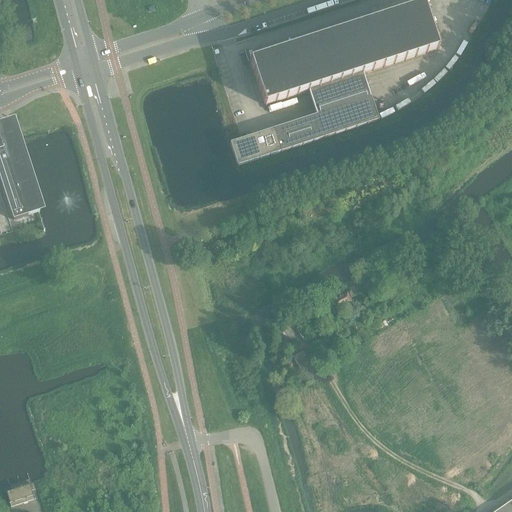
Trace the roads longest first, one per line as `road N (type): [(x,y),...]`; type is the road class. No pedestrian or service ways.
road 1 (secondary): [(78,75),(165,389),(181,412)]
road 2 (secondary): [(181,412),(94,72)]
road 3 (unclassified): [(205,40),(336,0)]
